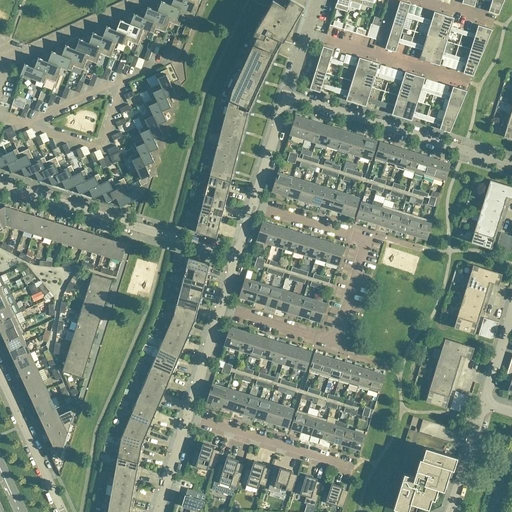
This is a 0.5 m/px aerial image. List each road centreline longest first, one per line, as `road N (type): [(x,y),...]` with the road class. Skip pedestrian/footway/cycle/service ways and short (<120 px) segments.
road 1 (residential): [(221,308),(324,340),(337,332),(363,249),(357,237),(253,205)]
road 2 (residential): [(237,257),(0,187)]
road 3 (residential): [(511,166),(286,98)]
road 4 (residential): [(348,466),(188,416)]
road 5 (residential): [(62,511),(0,374)]
